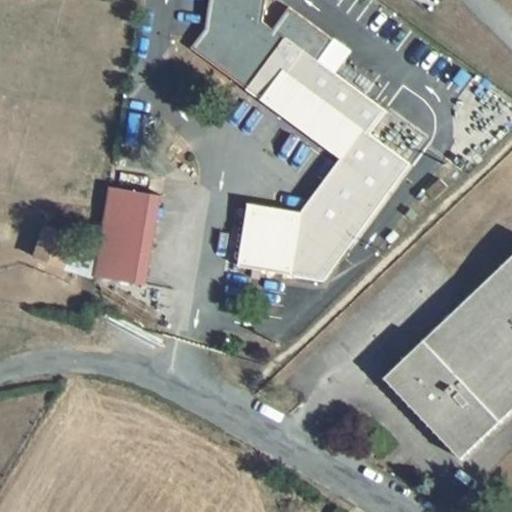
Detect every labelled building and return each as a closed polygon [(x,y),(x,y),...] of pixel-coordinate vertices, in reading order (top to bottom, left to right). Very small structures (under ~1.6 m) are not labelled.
[(209,0),(205,30),(191,49),(235,81),(243,72),(253,79),(250,83),(289,112),(302,95),(358,137),(346,153),(352,158),(311,212),(315,216),(311,222),(301,220),(291,275),(323,281),(337,262),(409,164),(369,134),(386,112),(317,61),(333,40),(289,7),(273,30),(263,22),(266,0),(209,0)] [(243,72),(235,81),(246,89),(286,119),(341,159),(346,153),(358,137),(302,95),(289,112),(250,83),(253,79),(243,72)] [(139,101),(127,98),(121,117),(133,120),(139,101)] [(346,153),(341,159),(302,213),(301,220),(311,222),(315,216),(311,212),(352,158),(346,153)] [(160,197),(114,189),(99,279),(145,286),(160,197)] [(302,213),(247,204),(238,267),(252,269),(291,275),(301,220),(302,213)] [(75,235),(46,227),(35,259),(63,267),(74,238),(75,235)] [(92,278),(97,246),(74,238),(63,267),(92,278)] [(511,257),(385,378),(461,459),(511,410),(511,257)] [(260,271),(252,269),(250,278),(259,280),(260,271)]
